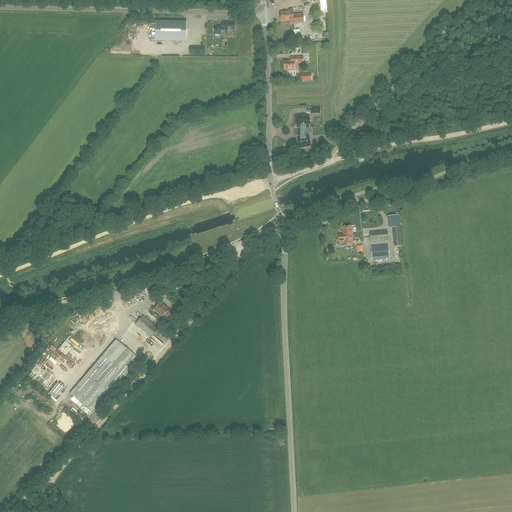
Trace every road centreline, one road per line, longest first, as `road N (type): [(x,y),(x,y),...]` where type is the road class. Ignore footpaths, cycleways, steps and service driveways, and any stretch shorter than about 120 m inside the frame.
road 1 (track): [(323,164),(201,198),(0,276)]
road 2 (track): [(240,243),(224,282),(53,479),(39,511)]
road 3 (tertiary): [(293,511),(280,218)]
road 4 (unclassified): [(262,13),(0,8)]
road 5 (track): [(0,317),(240,243)]
road 6 (unclassified): [(280,218),(511,156)]
road 7 (track): [(323,164),(476,0)]
road 8 (tertiary): [(280,218),(270,182),(262,13)]
road 9 (track): [(511,120),(323,164)]
